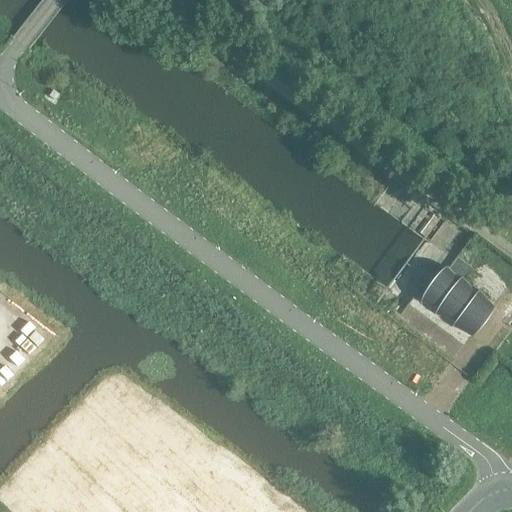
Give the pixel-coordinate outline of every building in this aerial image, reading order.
[(194,0),(236,29),(241,23),(250,10),(255,3),(252,1),(250,0),(194,0)] [(469,339),(494,304),(449,271),(448,270),(447,271),(442,278),(428,296),(428,297),(423,303),(423,304),(438,315),(469,339)] [(163,405),(138,430),(173,464),(198,438),(163,405)] [(100,432),(15,511),(155,511),(190,480),(100,432)] [(247,454),(239,462),(214,435),(200,449),(248,501),(271,480),(247,454)] [(290,511),(297,506),(287,495),(270,511),(290,511)]
